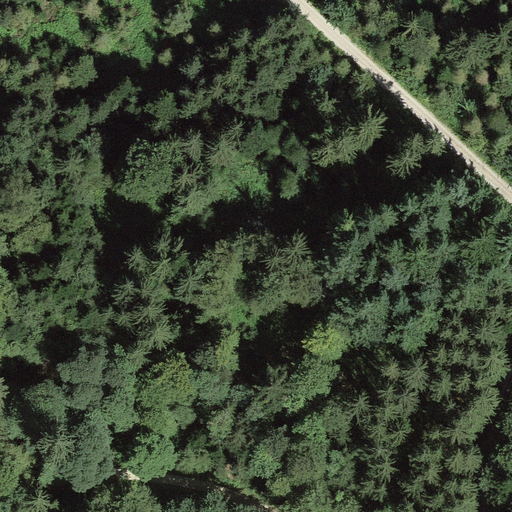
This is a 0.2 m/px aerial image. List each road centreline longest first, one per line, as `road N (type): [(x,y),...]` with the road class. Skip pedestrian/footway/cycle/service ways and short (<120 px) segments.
road 1 (track): [(511,193),(293,0)]
road 2 (track): [(0,487),(85,472),(132,475),(203,488),(265,511)]
road 3 (track): [(487,511),(497,417),(511,373)]
